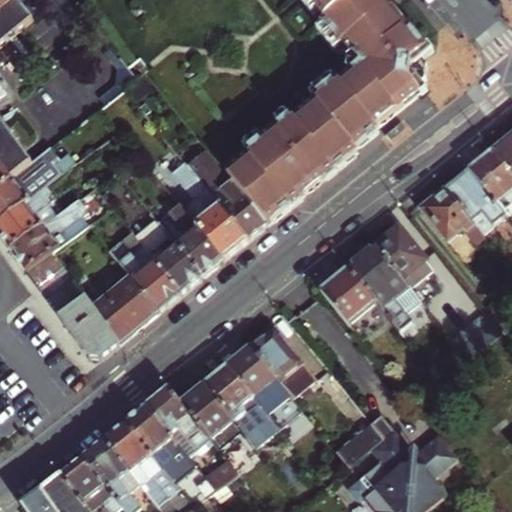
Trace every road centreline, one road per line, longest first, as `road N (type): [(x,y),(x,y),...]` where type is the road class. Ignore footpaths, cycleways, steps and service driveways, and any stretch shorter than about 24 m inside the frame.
road 1 (tertiary): [(0,485),(511,76)]
road 2 (unknown): [(273,300),(370,423)]
